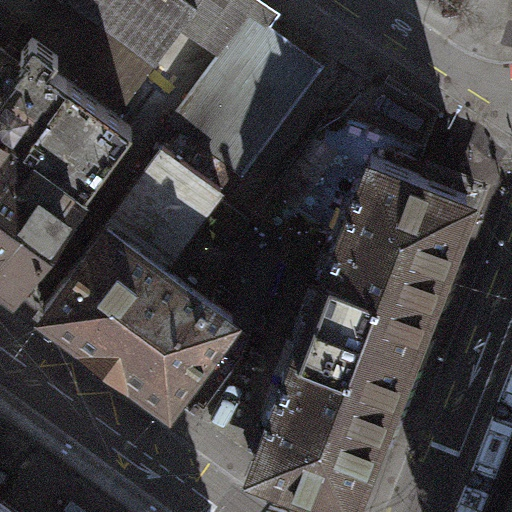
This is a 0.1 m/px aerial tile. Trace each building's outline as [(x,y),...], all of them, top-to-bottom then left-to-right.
[(191,0),(66,0),(149,59),(175,23),(191,0)] [(270,9),(256,0),(191,0),(175,23),(211,48),(163,115),(237,168),(316,60),(261,21),(270,9)] [(9,58),(0,51),(0,276),(7,281),(45,229),(124,122),(41,61),(49,50),(27,33),(9,58)] [(166,122),(110,201),(210,274),(216,247),(184,223),(226,166),(166,122)] [(328,267),(314,303),(415,343),(476,185),(427,167),(425,172),(372,152),(340,235),(336,233),(324,265),(328,267)] [(210,274),(110,201),(36,304),(160,394),(197,342),(225,308),(203,290),(210,274)] [(355,499),(415,343),(314,303),(300,341),(296,339),(283,372),(287,373),(255,457),(259,459),(258,462),(355,499)] [(20,511),(0,497),(0,511),(20,511)]
